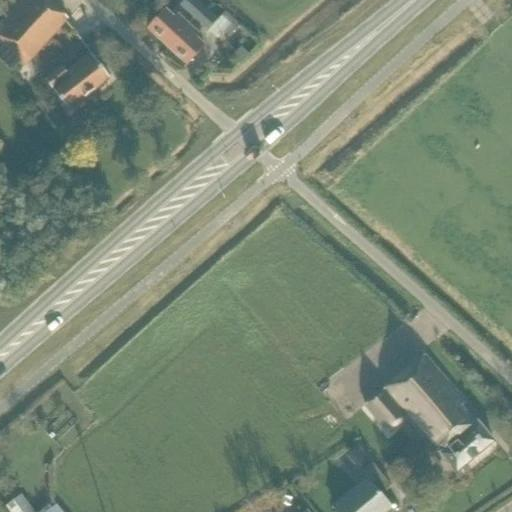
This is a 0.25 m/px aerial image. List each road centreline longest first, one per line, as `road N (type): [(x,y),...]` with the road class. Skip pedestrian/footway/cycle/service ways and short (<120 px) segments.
road 1 (unclassified): [(511,379),(256,150)]
road 2 (primary): [(0,371),(256,150)]
road 3 (primary): [(235,132),(0,344)]
road 4 (primary): [(256,150),(425,0)]
road 5 (primary): [(402,0),(235,132)]
road 6 (unclassified): [(235,132),(87,0)]
